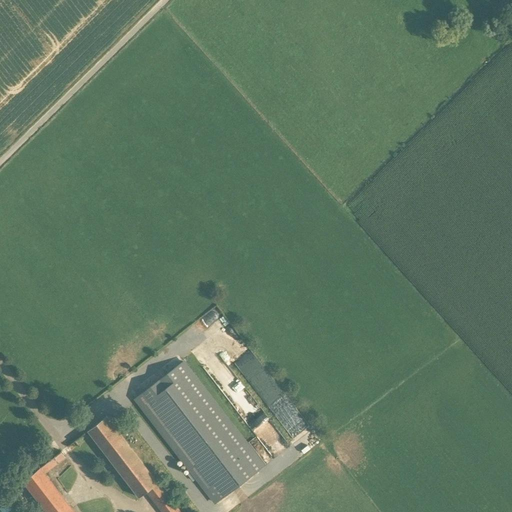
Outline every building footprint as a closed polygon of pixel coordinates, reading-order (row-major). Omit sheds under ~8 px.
[(223,315),(215,322),(223,331),(231,324),(223,315)] [(263,468),(183,363),(135,399),(215,504),(263,468)] [(288,447),(262,405),(245,416),(272,457),(288,447)] [(106,416),(87,431),(139,498),(148,491),(163,511),(181,511),(159,483),(158,484),(106,416)] [(74,511),(45,474),(66,458),(61,451),(42,467),(24,481),(47,511),(74,511)]
